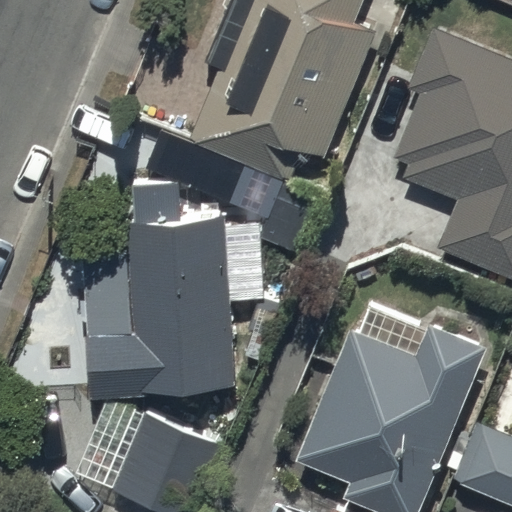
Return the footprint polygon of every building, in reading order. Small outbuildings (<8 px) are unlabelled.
[(324,140),(375,14),(354,6),(356,0),(221,0),(205,42),(219,48),(190,121),(290,161),(302,131),(324,140)] [(437,231),(511,261),(511,42),(432,10),(407,70),(420,75),(392,141),(408,147),(402,161),(457,183),(437,231)] [(91,376),(235,367),(224,196),(125,202),(127,230),(82,232),(91,376)] [(342,478),(413,507),(486,329),(428,305),(416,335),(350,308),(295,441),(348,463),(342,478)] [(143,398),(115,473),(194,502),(222,427),(143,398)] [(511,420),(478,406),(454,463),(511,486),(511,420)] [(324,511),(377,511),(332,493),(324,511)]
